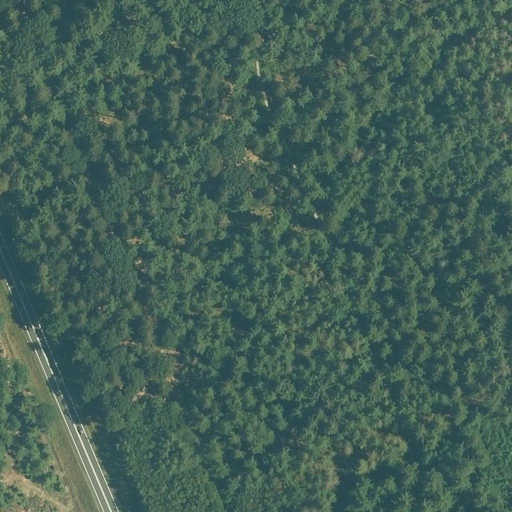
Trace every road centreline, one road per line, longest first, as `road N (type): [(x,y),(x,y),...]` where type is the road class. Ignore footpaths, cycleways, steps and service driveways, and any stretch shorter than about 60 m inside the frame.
road 1 (track): [(222,511),(8,0)]
road 2 (trunk): [(112,511),(0,248)]
